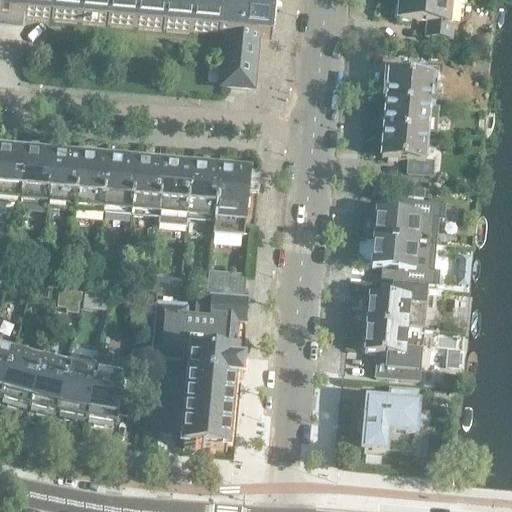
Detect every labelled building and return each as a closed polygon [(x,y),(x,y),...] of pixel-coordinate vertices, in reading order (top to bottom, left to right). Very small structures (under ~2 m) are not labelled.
[(271,41),(275,0),(0,0),(0,20),(14,22),(14,18),(226,37),(222,85),(226,85),(226,90),(248,92),(249,87),(252,87),(257,39),(271,41)] [(450,41),(453,0),(399,0),(399,7),(397,7),(395,9),(394,18),(396,21),(398,21),(398,22),(428,25),(427,38),(450,41)] [(429,109),(431,81),(440,82),(441,69),(417,67),(416,80),(388,77),(386,105),(429,109)] [(426,137),(429,109),(386,105),(383,133),(426,137)] [(424,164),(426,137),(383,133),(381,161),(408,164),(407,177),(431,179),(432,165),(424,164)] [(20,204),(24,154),(13,153),(13,151),(0,149),(0,205),(9,207),(9,203),(19,204),(20,204)] [(48,206),(52,157),(41,156),(41,153),(25,152),(25,154),(24,154),(20,204),(19,204),(19,208),(37,209),(37,206),(47,206),(48,206)] [(75,209),(80,159),(69,158),(69,156),(53,154),(53,157),(52,157),(48,206),(47,206),(46,210),(65,212),(65,208),(75,209)] [(103,211),(108,162),(97,161),(97,158),(81,157),(81,159),(80,159),(75,209),(74,213),(93,214),(93,211),(103,211)] [(131,214),(136,164),(124,163),(125,161),(109,159),(109,162),(108,162),(103,211),(102,215),(121,217),(121,213),(130,214),(131,214)] [(159,216),(164,167),(152,166),(153,163),(137,162),(136,164),(131,214),(130,214),(130,218),(148,219),(149,216),(158,216),(159,216)] [(187,219),(191,169),(180,168),(180,166),(165,164),(164,167),(159,216),(158,216),(158,220),(176,222),(177,218),(186,219),(187,219)] [(215,221),(219,172),(208,171),(208,168),(192,167),(192,169),(191,169),(187,219),(186,219),(186,223),(204,224),(205,221),(214,221),(215,221)] [(243,239),(247,194),(258,195),(259,175),(236,173),(236,171),(220,169),(220,172),(219,172),(215,221),(214,221),(213,237),(243,239)] [(434,248),(436,222),(442,222),(443,208),(402,205),(402,207),(391,206),(390,216),(376,215),(374,243),(434,248)] [(432,275),(434,248),(374,243),(371,271),(384,272),(384,282),(395,283),(395,285),(436,289),(437,275),(432,275)] [(0,286),(8,290),(13,277),(4,275),(0,285),(0,286)] [(244,290),(245,278),(209,275),(208,287),(244,290)] [(30,296),(34,284),(34,283),(25,281),(22,293),(30,296)] [(243,302),(244,290),(208,287),(207,299),(211,299),(243,302)] [(407,331),(409,308),(424,309),(426,292),(391,289),(389,301),(386,300),(386,302),(368,301),(368,303),(369,303),(367,327),(407,331)] [(50,301),(51,292),(34,291),(33,300),(50,301)] [(76,304),(77,295),(59,293),(59,302),(76,304)] [(102,306),(102,297),(85,295),(84,304),(102,306)] [(127,308),(128,299),(111,298),(110,307),(127,308)] [(240,383),(242,367),(234,367),(238,325),(245,325),(247,303),(243,302),(211,299),(210,311),(195,310),(194,320),(186,319),(187,309),(155,307),(150,361),(182,364),(183,355),(191,356),(182,450),(226,454),(233,383),(240,383)] [(407,331),(367,327),(366,327),(363,356),(367,357),(367,356),(381,357),(381,358),(383,358),(385,377),(415,375),(417,354),(405,353),(407,331)] [(0,401),(0,402),(14,354),(0,349),(0,401)] [(29,410),(41,361),(14,354),(0,402),(8,404),(7,408),(18,411),(19,407),(29,410)] [(58,416),(68,367),(41,361),(29,410),(36,411),(35,415),(47,418),(48,414),(58,416)] [(130,421),(134,392),(138,368),(124,366),(123,378),(95,373),(86,422),(94,424),(93,427),(105,429),(105,426),(116,428),(117,419),(130,421)] [(86,422),(95,373),(68,367),(58,416),(65,418),(64,421),(75,424),(76,420),(86,422)] [(415,440),(418,410),(416,410),(417,396),(395,394),(394,408),(368,405),(366,426),(359,425),(358,434),(365,435),(363,455),(385,458),(385,456),(405,458),(407,439),(415,440)] [(443,483),(444,473),(429,471),(428,481),(443,483)]
